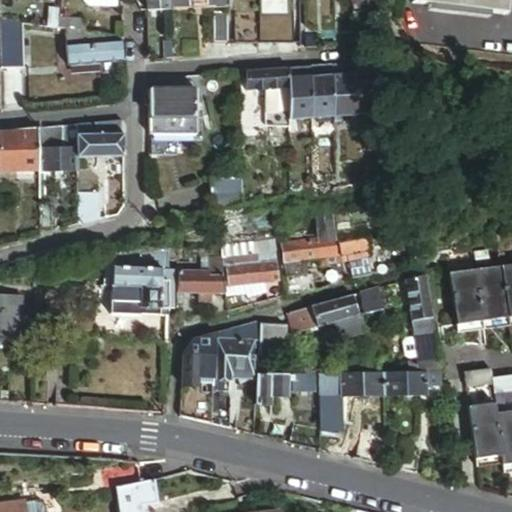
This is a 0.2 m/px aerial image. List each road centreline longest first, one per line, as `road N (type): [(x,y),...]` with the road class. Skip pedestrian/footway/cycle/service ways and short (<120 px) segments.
road 1 (residential): [(422,267),(173,339),(170,440)]
road 2 (residential): [(469,511),(170,440)]
road 3 (residential): [(137,109),(136,223),(0,259)]
road 4 (unknown): [(474,511),(450,365),(461,347),(511,359)]
road 5 (residential): [(350,55),(138,71)]
road 6 (residential): [(170,440),(0,430)]
road 7 (residential): [(0,122),(137,109)]
